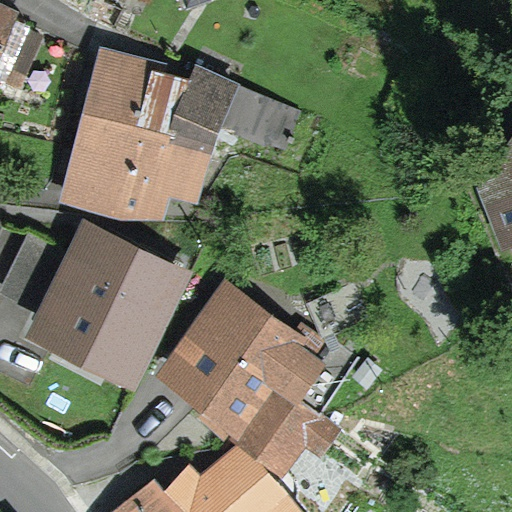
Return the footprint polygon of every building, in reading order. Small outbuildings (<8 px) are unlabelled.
[(0,8),(0,75),(1,76),(25,20),(0,8)] [(24,29),(10,61),(24,67),(38,35),(24,29)] [(205,144),(210,128),(215,129),(236,83),(198,68),(190,88),(155,78),(157,70),(103,55),(86,120),(205,144)] [(284,147),(298,110),(236,83),(219,120),(284,147)] [(171,179),(192,185),(205,144),(86,120),(77,156),(171,179)] [(511,225),(511,146),(489,181),(507,227),(511,225)] [(157,191),(167,194),(171,179),(77,156),(67,193),(122,206),(153,204),(157,191)] [(89,228),(44,317),(135,361),(179,273),(89,228)] [(268,372),(288,387),(310,356),(291,342),(294,338),(226,288),(171,364),(237,414),(268,372)] [(302,433),(319,446),(332,430),(274,385),(243,426),(284,457),(302,433)] [(206,489),(189,473),(171,493),(191,511),(293,511),(246,456),(206,489)] [(110,511),(191,511),(171,493),(155,479),(110,511)]
